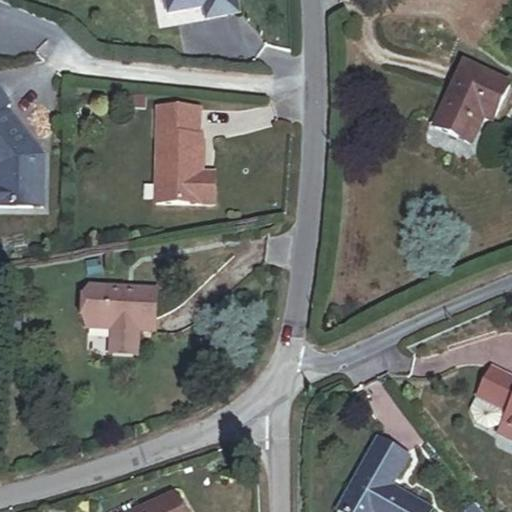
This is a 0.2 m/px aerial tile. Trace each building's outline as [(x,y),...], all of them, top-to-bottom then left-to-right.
[(239,14),(236,0),(167,0),(170,14),(206,7),(208,20),(239,14)] [(494,124),(511,87),(511,86),(467,65),(435,131),(471,148),(485,119),(494,124)] [(0,208),(34,210),(34,193),(44,193),(45,158),(6,112),(11,107),(0,93),(0,208)] [(145,109),(146,98),(131,97),(130,108),(145,109)] [(203,175),(204,139),(200,139),(201,112),(159,111),(156,204),(215,206),(216,175),(203,175)] [(43,210),(44,193),(34,193),(34,210),(43,210)] [(155,333),(157,291),(92,287),(90,329),(112,331),(111,350),(138,351),(139,332),(155,333)] [(511,443),(511,377),(492,368),(471,411),(476,424),(488,430),(502,426),(497,436),(511,443)] [(433,511),(435,509),(398,491),(414,458),(375,439),(340,511),(341,511),(433,511)]
